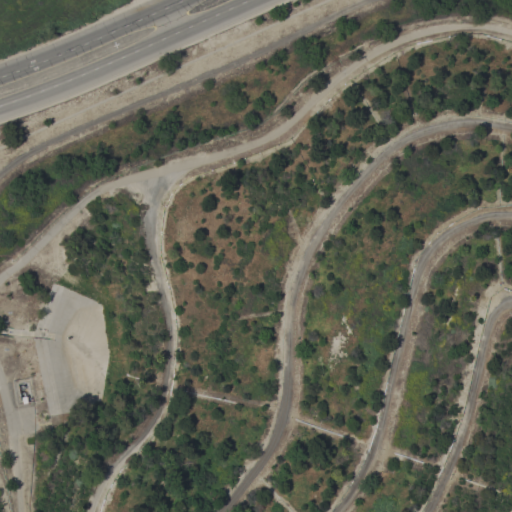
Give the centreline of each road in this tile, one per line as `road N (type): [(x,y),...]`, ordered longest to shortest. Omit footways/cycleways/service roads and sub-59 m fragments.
road 1 (primary): [(0,105),(248,0)]
road 2 (primary): [(179,0),(0,77)]
